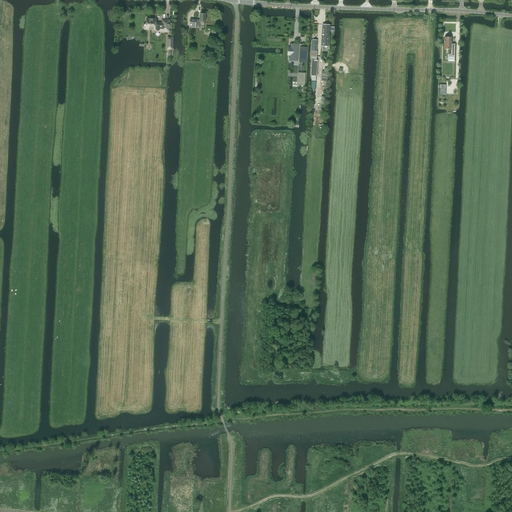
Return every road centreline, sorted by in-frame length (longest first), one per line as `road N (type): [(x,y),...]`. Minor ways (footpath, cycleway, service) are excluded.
road 1 (track): [(221,420),(511,407)]
road 2 (unclassified): [(236,1),(511,14)]
